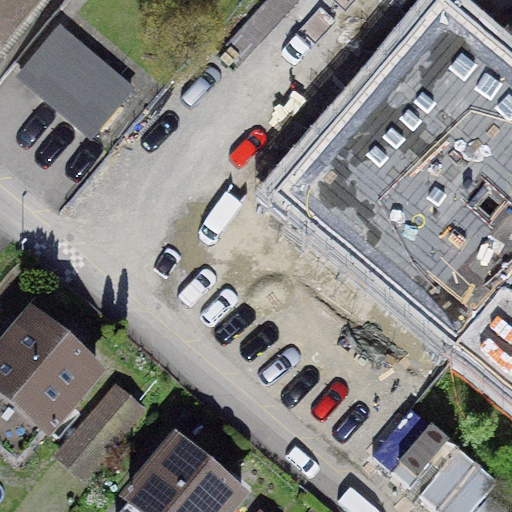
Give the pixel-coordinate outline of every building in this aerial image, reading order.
[(0,0),(0,48),(40,0),(0,0)] [(511,64),(440,2),(272,196),(511,400),(511,64)] [(60,32),(21,78),(93,138),(131,92),(60,32)] [(80,386),(2,322),(0,324),(0,472),(6,477),(80,386)] [(57,460),(82,480),(141,411),(116,390),(57,460)] [(405,413),(367,457),(432,511),(474,511),(494,489),(405,413)] [(231,511),(151,450),(102,511),(231,511)]
